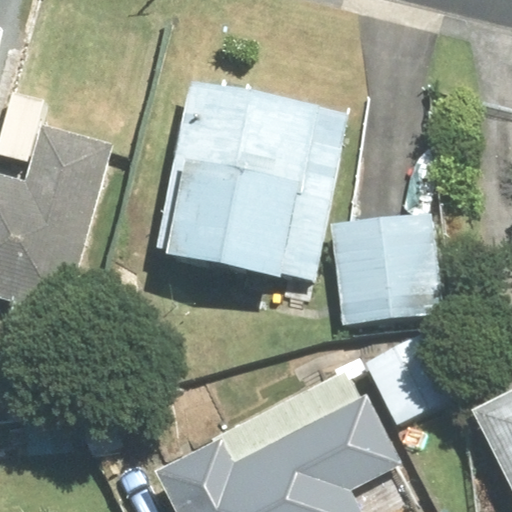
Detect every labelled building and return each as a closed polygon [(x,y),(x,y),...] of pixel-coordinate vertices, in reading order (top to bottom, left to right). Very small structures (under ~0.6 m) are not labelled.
[(66,69),(33,61),(18,123),(50,131),(66,69)] [(355,121),(205,92),(172,266),(321,295),(355,121)] [(39,187),(0,178),(0,304),(20,309),(17,324),(77,339),(122,153),(51,136),(39,187)] [(446,218),(339,235),(355,334),(462,317),(446,218)] [(171,485),(185,511),(429,511),(414,482),(427,475),(407,437),(389,403),(376,410),(362,383),(171,485)] [(511,411),(491,422),(511,466),(511,411)]
